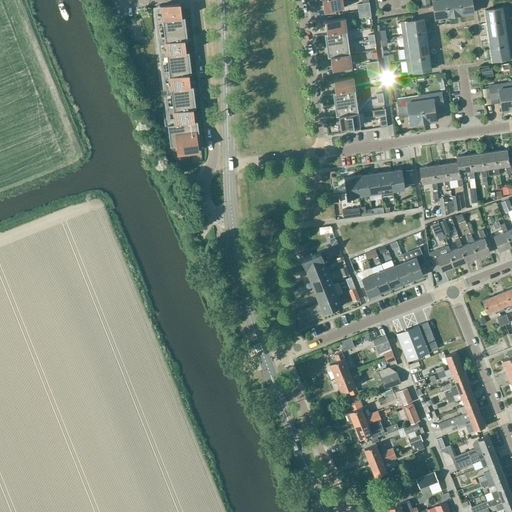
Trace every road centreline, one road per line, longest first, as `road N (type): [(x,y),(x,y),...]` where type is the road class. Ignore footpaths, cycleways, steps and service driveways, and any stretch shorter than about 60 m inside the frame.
road 1 (residential): [(197,0),(214,150),(203,191),(209,211),(231,216)]
road 2 (residential): [(294,350),(292,243),(320,152)]
road 3 (residential): [(345,511),(282,354)]
road 4 (residential): [(450,290),(294,350)]
road 5 (tertiary): [(229,165),(223,0)]
road 6 (residential): [(511,443),(450,290)]
road 7 (tertiary): [(324,511),(264,363)]
road 8 (residential): [(320,152),(300,0)]
road 9 (residential): [(320,152),(471,134)]
road 10 (tertiary): [(264,363),(231,216)]
